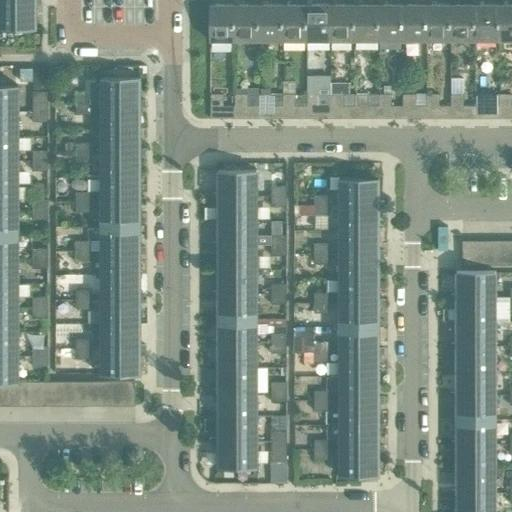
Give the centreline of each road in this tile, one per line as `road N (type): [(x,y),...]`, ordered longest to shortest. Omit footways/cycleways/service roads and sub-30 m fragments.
road 1 (residential): [(174,438),(176,140)]
road 2 (residential): [(414,510),(417,217)]
road 3 (residential): [(172,507),(414,510)]
road 4 (residential): [(176,140),(418,141)]
road 5 (residential): [(28,438),(26,506),(172,507)]
road 6 (residential): [(28,438),(174,438)]
road 7 (residential): [(173,38),(69,37),(69,0)]
